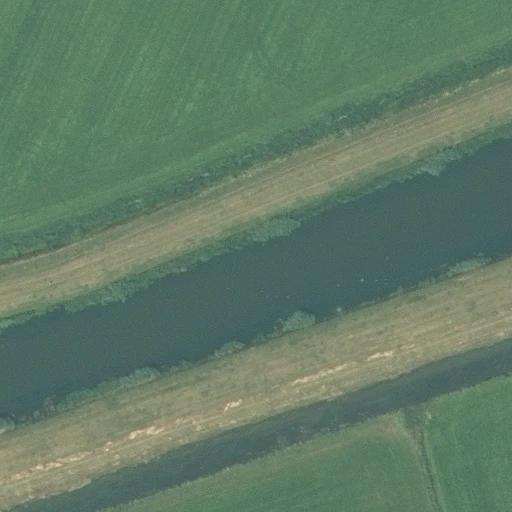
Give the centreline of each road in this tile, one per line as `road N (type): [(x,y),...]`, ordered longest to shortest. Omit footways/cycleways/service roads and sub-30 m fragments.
road 1 (track): [(511,93),(0,279)]
road 2 (track): [(511,297),(0,474)]
